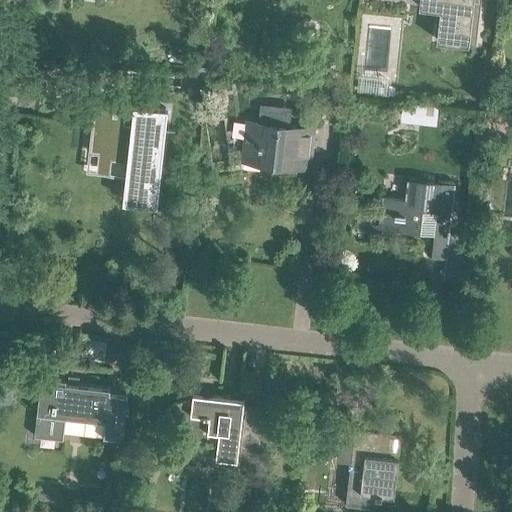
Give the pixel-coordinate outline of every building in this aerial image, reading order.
[(442,0),(441,8),(440,8),(440,9),(441,9),(440,23),(438,23),(438,24),(439,25),(438,39),(436,39),(436,40),(475,44),(479,0),(442,0)] [(360,81),(359,92),(386,95),(387,84),(360,81)] [(89,150),(88,151),(133,156),(129,194),(155,197),(159,158),(162,158),(164,139),(167,107),(165,107),(139,104),(137,121),(124,119),(125,103),(94,99),(94,101),(98,101),(96,121),(92,120),(91,132),(94,132),(92,150),(89,150)] [(403,103),(401,119),(420,122),(422,105),(403,103)] [(245,153),(244,160),(261,162),(261,163),(294,166),(294,165),(281,164),(282,157),(310,161),(313,129),(288,126),(291,108),(260,104),(258,123),(248,122),(244,153),(245,153)] [(383,196),(379,228),(420,232),(422,210),(436,211),(431,257),(445,258),(454,184),(408,179),(406,198),(383,196)] [(109,393),(110,388),(66,384),(67,379),(56,378),(56,382),(40,380),(34,436),(63,439),(66,417),(104,421),(103,431),(123,433),(127,395),(109,393)] [(186,429),(189,429),(219,432),(216,458),(237,460),(243,407),(221,404),(222,397),(193,393),(192,401),(190,401),(187,400),(185,400),(182,401),(180,401),(178,402),(176,403),(174,405),(172,407),(170,408),(169,411),(168,413),(169,415),(170,417),(171,420),(173,422),(174,424),(176,425),(178,426),(181,427),(183,428),(186,429)] [(398,457),(381,455),(384,431),(355,428),(354,431),(338,430),(335,459),(351,460),(351,463),(349,463),(348,468),(350,468),(346,505),(375,508),(377,497),(382,497),(382,495),(394,496),(398,457)] [(241,446),(237,480),(255,482),(258,448),(250,447),(241,446)]
